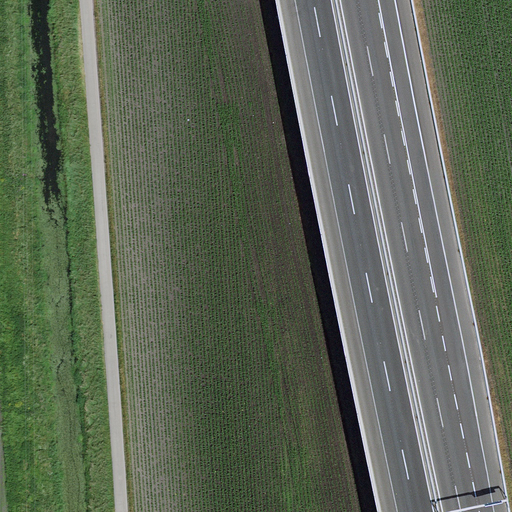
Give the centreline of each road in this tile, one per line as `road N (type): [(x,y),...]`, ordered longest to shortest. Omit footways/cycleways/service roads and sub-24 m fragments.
road 1 (motorway): [(311,0),(414,511)]
road 2 (motorway): [(462,511),(360,0)]
road 3 (track): [(120,511),(83,0)]
